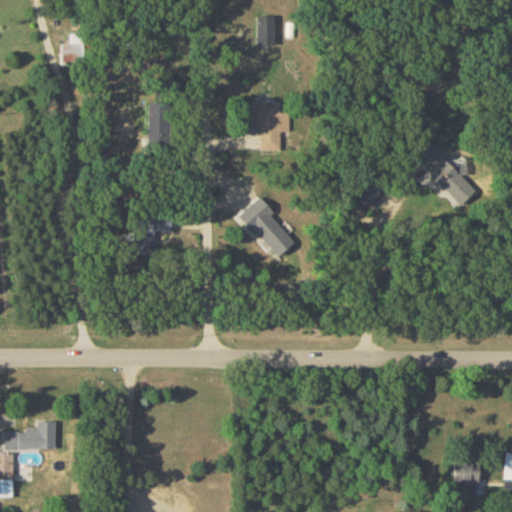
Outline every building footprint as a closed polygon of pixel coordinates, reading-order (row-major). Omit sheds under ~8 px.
[(273,44),(273,15),(256,14),(255,43),(273,44)] [(60,42),(60,59),(82,58),(82,32),(69,32),(70,42),(60,42)] [(251,122),(259,122),(259,149),(279,149),(280,132),(288,133),(288,108),(282,108),(282,101),(251,101),(251,122)] [(413,158),(459,204),(475,188),(430,142),(413,158)] [(362,181),(356,202),(373,208),(380,186),(362,181)] [(282,221),(257,194),(237,213),(277,255),(293,240),(279,225),(282,221)] [(170,230),(170,212),(135,211),(135,229),(124,228),(124,239),(133,239),(133,253),(151,253),(151,230),(170,230)] [(53,447),(52,419),(35,420),(36,426),(25,426),(25,430),(2,431),(3,448),(53,447)] [(0,495),(11,495),(12,451),(0,450),(0,495)] [(511,476),(511,450),(504,450),(503,477),(511,476)] [(478,461),(453,461),(452,487),(477,488),(478,461)]
